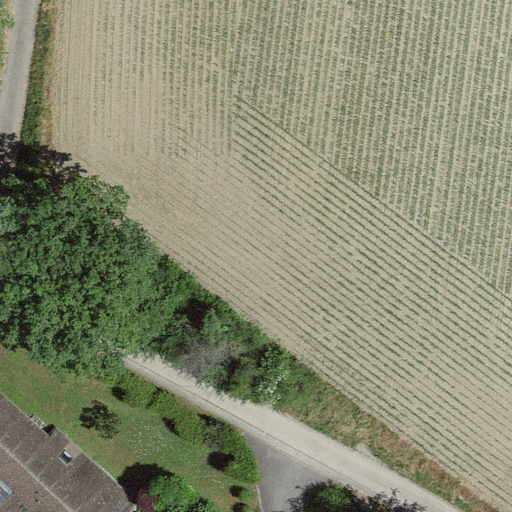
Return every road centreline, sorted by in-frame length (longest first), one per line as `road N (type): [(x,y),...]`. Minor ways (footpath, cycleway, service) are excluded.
road 1 (track): [(423,511),(0,291)]
road 2 (track): [(0,210),(15,167),(33,0)]
